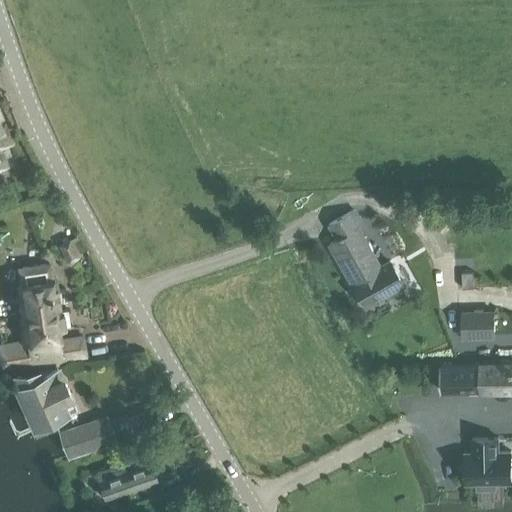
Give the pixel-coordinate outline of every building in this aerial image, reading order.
[(363,307),(402,286),(389,261),(379,266),(358,227),(363,225),(354,209),(328,223),(336,238),(329,242),(363,307)] [(68,260),(79,254),(71,238),(59,245),(68,260)] [(0,352),(3,371),(91,357),(87,333),(64,337),(62,324),(66,323),(64,309),(60,310),(55,277),(45,278),(43,266),(25,269),(27,281),(18,283),(24,318),(19,318),(23,339),(0,342),(0,352)] [(474,271),(462,271),(462,287),(474,287),(474,271)] [(494,310),(462,311),(463,334),(495,334),(494,310)] [(511,389),(511,360),(481,362),(481,363),(440,364),(441,390),(481,389),(481,390),(511,389)] [(32,426),(75,407),(70,397),(72,396),(61,372),(60,372),(57,366),(42,373),(39,368),(12,372),(17,384),(14,385),(32,426)] [(115,437),(133,431),(125,409),(107,415),(59,431),(67,456),(115,439),(115,437)] [(499,449),(499,436),(473,437),(473,450),(465,450),(466,482),(477,482),(478,488),(496,487),(496,481),(511,481),(511,449),(499,449)] [(105,496),(156,478),(148,453),(147,453),(141,437),(131,441),(137,457),(96,471),(105,496)]
